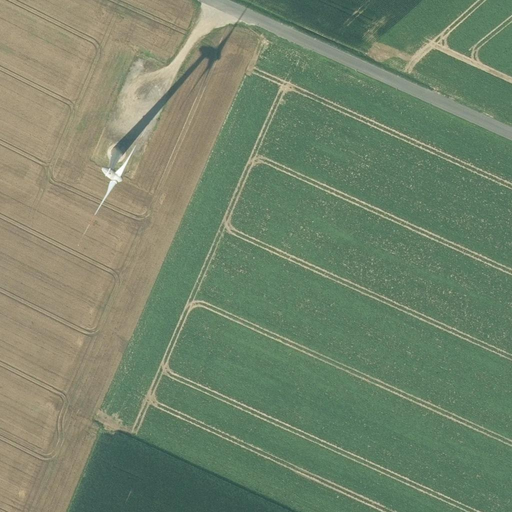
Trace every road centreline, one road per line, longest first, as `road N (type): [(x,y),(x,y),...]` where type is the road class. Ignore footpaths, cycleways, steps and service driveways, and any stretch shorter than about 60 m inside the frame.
road 1 (unclassified): [(511,132),(218,0)]
road 2 (track): [(244,11),(203,28),(140,144)]
